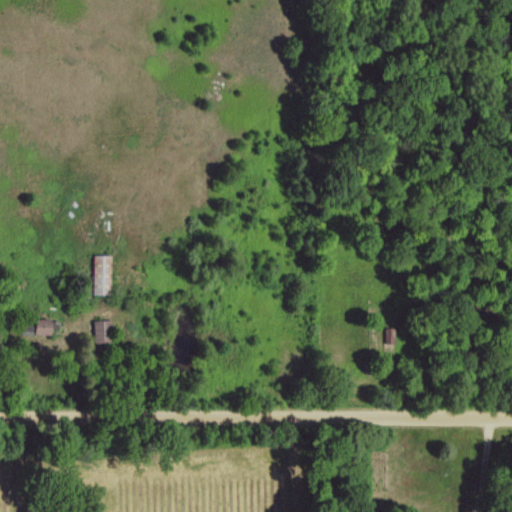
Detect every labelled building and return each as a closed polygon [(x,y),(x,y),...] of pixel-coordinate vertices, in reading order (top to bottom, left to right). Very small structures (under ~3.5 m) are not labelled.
[(109,254),(91,254),(90,293),(108,294),(109,254)] [(47,318),(31,318),(32,334),(48,334),(47,318)] [(110,341),(109,319),(91,320),(92,342),(110,341)] [(31,333),(30,323),(19,323),(20,333),(31,333)] [(383,342),(392,342),(392,327),(383,328),(383,342)]
